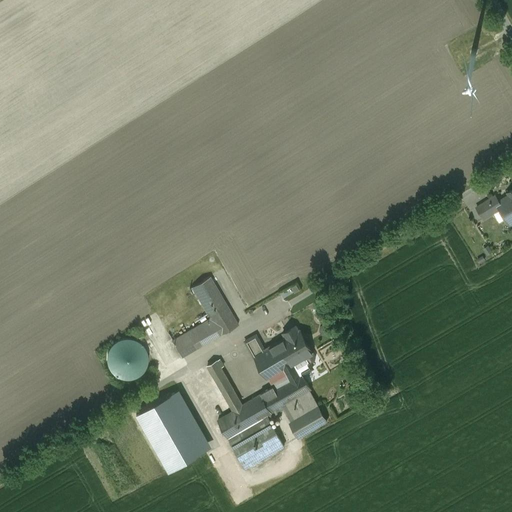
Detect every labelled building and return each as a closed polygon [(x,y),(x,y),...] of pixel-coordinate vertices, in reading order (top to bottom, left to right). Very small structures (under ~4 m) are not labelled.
[(511,192),(498,201),(497,202),(501,207),(511,224),(511,222),(511,192)] [(495,195),(477,207),(484,218),(501,207),(497,202),(498,201),(495,195)] [(238,323),(211,276),(192,287),(210,318),(220,334),(238,323)] [(210,318),(172,339),(169,333),(168,333),(182,357),(183,356),(220,334),(210,318)] [(264,349),(254,355),(255,355),(267,378),(268,378),(312,352),(308,344),(309,343),(309,340),(308,337),(305,337),(304,337),(299,329),(297,325),(282,333),(285,337),(264,349)] [(264,349),(256,335),(245,341),(254,356),(255,355),(254,355),(264,349)] [(109,367),(112,372),(117,376),(123,378),(129,378),(135,377),(141,374),(145,369),(147,363),(148,356),(146,349),(142,344),(136,340),(129,338),(123,338),(117,340),(112,344),(109,349),(107,355),(107,361),(109,367)] [(312,352),(268,378),(273,386),(261,393),(273,414),(284,408),(283,405),(309,390),(311,389),(302,374),(313,368),(309,362),(314,360),(315,356),(312,352)] [(242,404),(217,360),(207,365),(233,410),(218,419),(245,468),(284,445),(268,417),(273,414),(261,393),(242,404)] [(309,390),(283,405),(284,408),(292,421),(319,406),(309,390)] [(292,421),(291,422),(299,436),(327,419),(319,406),(292,421)]
